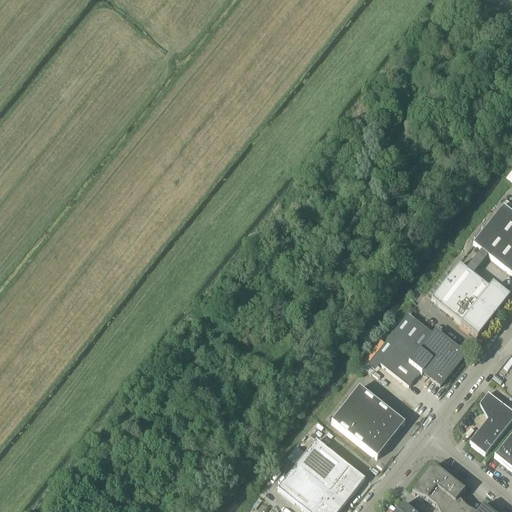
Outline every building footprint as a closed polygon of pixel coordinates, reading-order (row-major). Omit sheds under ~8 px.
[(511,216),(502,209),(472,247),(480,254),(487,259),(511,279),(511,216)] [(458,267),(430,302),(461,327),(459,329),(476,343),(489,326),(492,328),(497,321),(495,319),(508,302),(491,289),(489,292),(472,278),(487,259),(480,254),(465,273),(458,267)] [(377,366),(408,390),(419,376),(421,377),(422,375),(439,389),(463,359),(434,336),(433,337),(413,321),(377,366)] [(330,426),(376,462),(377,461),(375,460),(401,427),(403,428),(404,427),(358,391),(330,426)] [(479,407),(482,414),(489,419),(478,439),(475,437),(468,446),(484,458),(511,423),(511,416),(487,396),(479,407)] [(511,436),(494,459),(493,459),(511,474),(511,436)] [(315,444),(296,468),(345,507),(364,483),(315,444)] [(340,511),(345,507),(296,468),(276,492),(301,511),(340,511)] [(486,511),(482,508),(481,509),(481,510),(479,511),(468,511),(466,511),(458,502),(463,495),(463,496),(464,494),(432,468),(413,492),(413,493),(412,496),(411,495),(411,496),(426,502),(436,510),(436,511),(486,511)]
